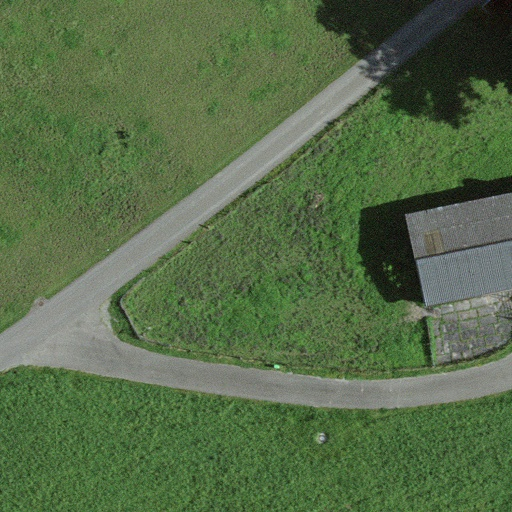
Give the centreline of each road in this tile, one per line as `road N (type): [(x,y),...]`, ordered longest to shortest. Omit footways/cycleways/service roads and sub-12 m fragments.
road 1 (unclassified): [(0,352),(442,0)]
road 2 (track): [(40,325),(102,357),(257,388),(444,392),(511,370)]
